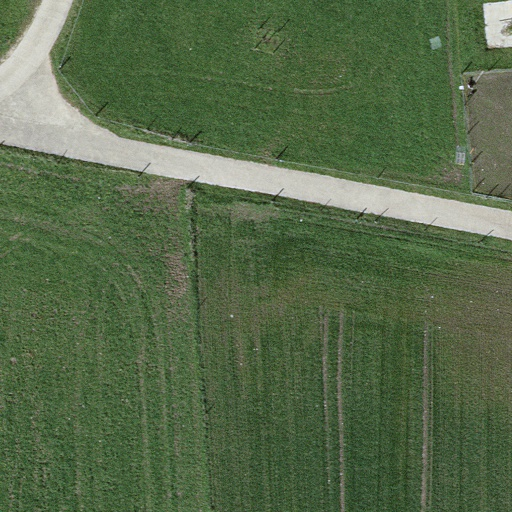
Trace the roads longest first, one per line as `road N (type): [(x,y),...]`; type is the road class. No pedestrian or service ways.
road 1 (track): [(511,216),(0,113)]
road 2 (track): [(69,0),(50,48),(0,102)]
